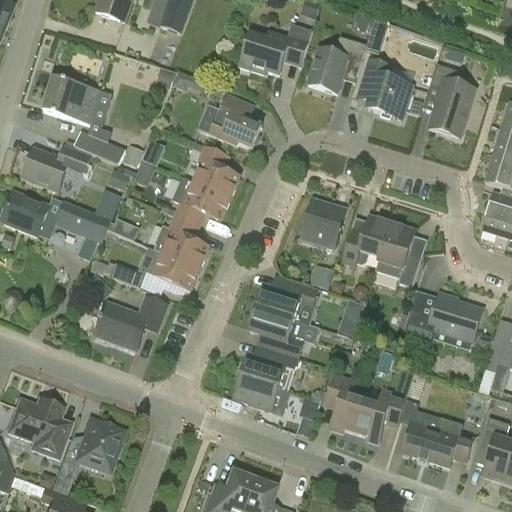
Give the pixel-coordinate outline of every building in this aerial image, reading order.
[(135,0),(100,0),(94,16),(126,28),(135,0)] [(194,0),(170,0),(160,30),(181,37),(194,0)] [(0,2),(0,45),(15,9),(0,2)] [(297,27),(313,33),(320,14),(304,9),(297,27)] [(367,50),(365,57),(378,61),(387,29),(375,25),(367,50)] [(292,28),(287,42),(271,37),(269,45),(251,39),(240,70),(265,78),(266,75),(280,80),(284,67),(301,72),(313,35),(292,28)] [(340,42),(335,58),(320,54),(309,90),(336,99),(341,84),(355,89),(365,57),(367,50),(340,42)] [(121,60),(116,81),(156,90),(160,69),(121,60)] [(356,103),(369,107),(367,114),(401,125),(411,91),(389,84),(393,70),(368,62),(356,103)] [(433,116),(428,132),(460,143),(476,94),(460,89),(454,87),(457,78),(457,76),(437,69),(430,91),(440,94),(433,116)] [(53,81),(43,116),(91,130),(101,98),(102,96),(53,81)] [(250,126),(256,111),(229,99),(221,116),(208,110),(198,133),(211,139),(211,140),(237,152),(239,148),(252,154),(262,131),(250,126)] [(505,121),(501,133),(511,136),(511,108),(508,122),(505,121)] [(511,136),(501,133),(493,160),(511,166),(511,136)] [(81,136),(74,154),(92,160),(119,171),(126,155),(108,147),(89,139),(81,136)] [(135,186),(151,191),(165,149),(150,144),(135,186)] [(59,197),(67,176),(83,183),(92,160),(74,154),(65,150),(60,163),(35,153),(23,183),(59,197)] [(143,155),(130,150),(123,166),(136,172),(143,155)] [(198,165),(204,168),(195,187),(231,203),(240,182),(226,176),(232,162),(205,150),(198,165)] [(484,187),(510,195),(511,195),(511,166),(493,160),(484,187)] [(110,192),(129,195),(133,176),(113,172),(110,192)] [(163,210),(161,215),(169,219),(174,221),(201,233),(207,219),(221,225),(231,203),(195,187),(183,182),(172,205),(179,208),(175,216),(163,210)] [(0,222),(0,226),(2,227),(38,242),(38,241),(50,245),(56,231),(102,250),(111,226),(53,203),(50,210),(14,196),(7,213),(4,212),(0,222)] [(496,239),(506,243),(511,223),(511,202),(508,201),(493,197),(482,232),(497,236),(496,239)] [(311,211),(301,245),(334,255),(346,214),(332,210),(330,217),(311,211)] [(195,246),(201,233),(174,221),(168,233),(163,231),(154,250),(156,251),(154,255),(164,259),(199,275),(209,252),(195,246)] [(366,268),(369,260),(380,263),(391,227),(370,221),(368,226),(356,222),(342,268),(356,273),(358,269),(362,270),(366,268)] [(118,223),(113,237),(136,245),(141,231),(118,223)] [(380,263),(376,276),(399,283),(398,288),(412,293),(421,266),(408,262),(414,241),(415,239),(412,234),(391,227),(380,263)] [(164,259),(155,280),(190,296),(199,275),(164,259)] [(110,282),(141,293),(146,279),(138,277),(116,268),(115,269),(110,282)] [(328,295),(334,275),(316,270),(310,289),(328,295)] [(257,305),(254,312),(310,330),(319,302),(317,301),(319,295),(275,280),(270,292),(264,290),(260,303),(257,305)] [(472,347),(482,315),(457,307),(458,303),(440,297),(432,322),(410,315),(402,343),(429,351),(434,335),(472,347)] [(145,299),(138,317),(108,306),(96,342),(137,356),(145,333),(159,338),(170,309),(145,299)] [(253,324),(249,336),(261,340),(257,350),(269,354),(299,363),(305,347),(310,330),(254,312),(251,321),(253,324)] [(348,321),(342,341),(353,344),(360,325),(348,321)] [(506,345),(498,369),(511,373),(511,331),(510,331),(506,345)] [(495,341),(485,373),(496,377),(498,369),(506,345),(495,341)] [(241,373),(238,381),(288,396),(299,363),(269,354),(257,350),(254,361),(248,359),(245,371),(241,373)] [(324,411),(336,415),(330,434),(342,438),(343,435),(353,438),(365,403),(353,399),(357,385),(334,378),(324,411)] [(238,393),(234,405),(249,410),(249,411),(272,418),(273,416),(282,419),(288,396),(238,381),(236,390),(238,393)] [(383,392),(378,407),(365,403),(353,438),(367,442),(366,445),(378,449),(384,430),(396,433),(407,400),(383,392)] [(71,428),(59,424),(63,414),(44,407),(42,413),(20,405),(8,437),(34,446),(31,454),(58,463),(71,428)] [(405,407),(399,424),(412,428),(402,458),(450,472),(452,464),(452,463),(466,467),(474,442),(460,438),(463,429),(443,423),(439,436),(420,430),(424,418),(416,416),(417,411),(405,407)] [(475,467),(486,471),(482,482),(504,488),(511,462),(511,446),(505,444),(509,429),(489,423),(475,467)] [(119,452),(125,436),(91,424),(76,465),(109,478),(115,462),(118,462),(121,455),(119,452)] [(0,495),(8,499),(14,481),(7,465),(0,468),(0,495)] [(75,470),(62,465),(52,494),(64,499),(75,470)] [(243,511),(254,485),(231,476),(225,493),(214,489),(205,511),(243,511)] [(42,478),(38,489),(48,493),(53,482),(42,478)] [(275,511),(270,510),(276,493),(254,485),(243,511),(275,511)] [(83,511),(85,508),(45,493),(41,506),(52,510),(51,511),(83,511)]
